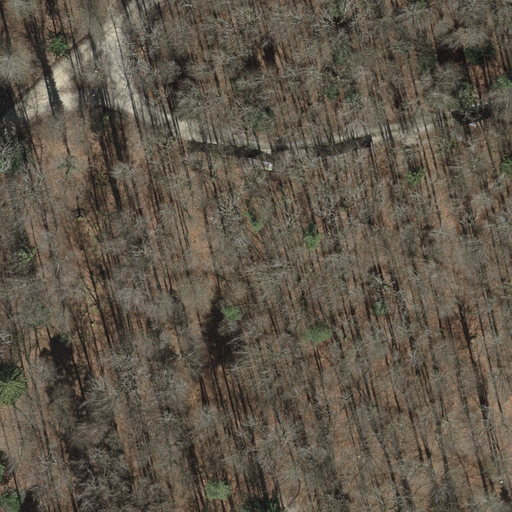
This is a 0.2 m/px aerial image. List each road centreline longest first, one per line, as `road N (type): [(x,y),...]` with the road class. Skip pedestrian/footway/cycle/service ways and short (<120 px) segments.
road 1 (track): [(112,25),(134,104),(193,131),(265,149),(328,145),(511,102)]
road 2 (track): [(145,0),(0,135)]
